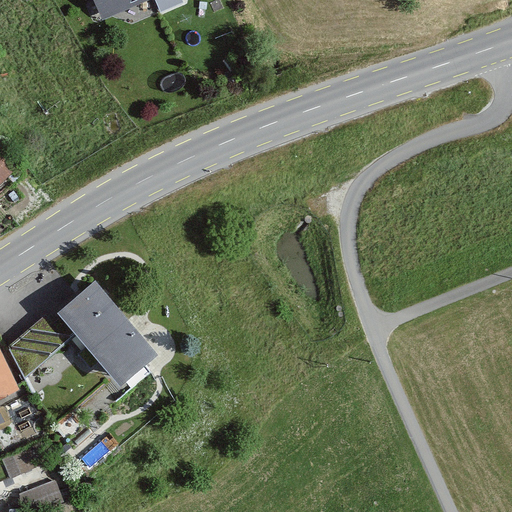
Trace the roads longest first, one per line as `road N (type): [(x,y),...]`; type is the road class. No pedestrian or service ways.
road 1 (secondary): [(0,267),(97,205),(236,136),(502,44)]
road 2 (residential): [(502,44),(509,88),(493,117),(396,156),(353,196),(349,254),(372,327)]
road 3 (residential): [(372,327),(452,511)]
road 4 (residential): [(372,327),(511,269)]
